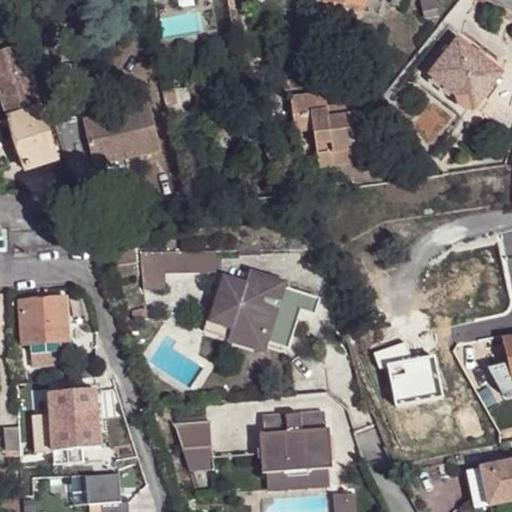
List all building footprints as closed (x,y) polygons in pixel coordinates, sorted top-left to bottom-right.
[(324,0),(324,1),(363,9),(364,0),(324,0)] [(403,0),(392,0),(388,9),(398,13),(403,0)] [(434,0),(421,3),(424,20),(437,18),(434,0)] [(25,32),(31,51),(47,46),(40,27),(25,32)] [(0,99),(0,103),(6,120),(7,119),(38,109),(17,46),(15,46),(12,34),(0,38),(0,97),(0,99)] [(457,39),(453,45),(469,58),(474,52),(457,39)] [(325,40),(313,44),(324,71),(336,66),(325,40)] [(469,58),(453,45),(429,76),(454,95),(454,100),(458,106),(464,109),(471,109),(473,111),(502,74),(474,52),(469,58)] [(329,122),(328,111),(326,98),(291,103),(294,119),(305,118),(307,133),(314,133),(317,152),(333,150),(336,169),(358,166),(356,153),(372,151),(370,140),(378,139),(374,115),(368,116),(367,107),(348,109),(350,119),(329,122)] [(126,151),(128,159),(163,150),(151,103),(84,120),(94,160),(126,151)] [(38,109),(7,119),(27,169),(60,159),(40,109),(38,109)] [(348,109),(328,111),(329,122),(350,119),(348,109)] [(296,135),(307,133),(305,118),(294,119),(296,135)] [(380,151),(378,139),(370,140),(372,151),(380,151)] [(320,171),(336,169),(333,150),(317,152),(320,171)] [(96,167),(128,159),(126,151),(94,160),(96,167)] [(137,195),(131,171),(118,173),(120,183),(111,185),(115,201),(137,195)] [(149,252),(149,259),(188,260),(187,250),(149,252)] [(149,259),(139,259),(141,290),(147,290),(148,287),(151,287),(149,259)] [(188,260),(149,259),(151,287),(148,287),(147,290),(162,289),(161,271),(188,270),(188,260)] [(299,308),(304,309),(318,314),(323,300),(283,287),(284,285),(282,280),(277,277),(272,278),(269,282),(250,276),(248,280),(237,277),(227,308),(225,315),(223,321),(228,322),(242,327),(238,339),(270,349),(273,343),(291,349),(301,319),(295,317),(299,308)] [(22,304),(24,347),(31,346),(32,355),(62,352),(62,343),(69,343),(65,301),(22,304)] [(238,341),(238,339),(242,327),(228,322),(223,321),(225,315),(227,308),(220,306),(211,332),(238,341)] [(301,319),(304,309),(299,308),(295,317),(301,319)] [(68,388),(69,394),(98,391),(103,391),(103,386),(68,388)] [(98,391),(69,394),(50,396),(52,422),(55,454),(85,452),(103,450),(98,391)] [(311,471),(333,469),(336,469),(333,428),(330,428),(328,411),(265,416),(267,432),(262,432),(265,475),(271,474),(289,473),(289,477),(289,478),(294,478),(311,476),(311,471)] [(38,455),(55,454),(52,422),(35,424),(38,455)] [(218,468),(214,422),(177,425),(193,470),(218,468)] [(8,454),(21,452),(20,430),(5,431),(8,454)] [(86,464),(85,452),(55,454),(56,467),(86,464)] [(511,465),(506,467),(462,476),(470,510),(511,501),(511,465)] [(335,484),(333,469),(311,471),(311,476),(294,478),(289,478),(289,477),(289,473),(271,474),(272,489),(335,484)] [(131,511),(130,504),(122,505),(120,477),(88,480),(91,507),(103,506),(103,511),(131,511)]
